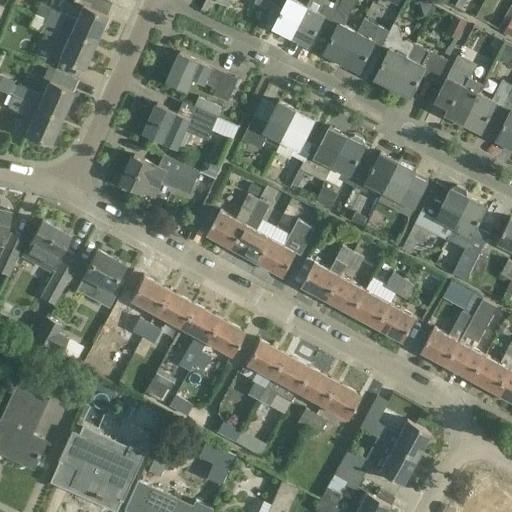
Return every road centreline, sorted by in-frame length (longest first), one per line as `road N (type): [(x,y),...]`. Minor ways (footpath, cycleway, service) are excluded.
road 1 (residential): [(463,447),(444,399),(68,191)]
road 2 (residential): [(165,0),(376,107),(428,152),(511,194)]
road 3 (residential): [(68,191),(151,0)]
